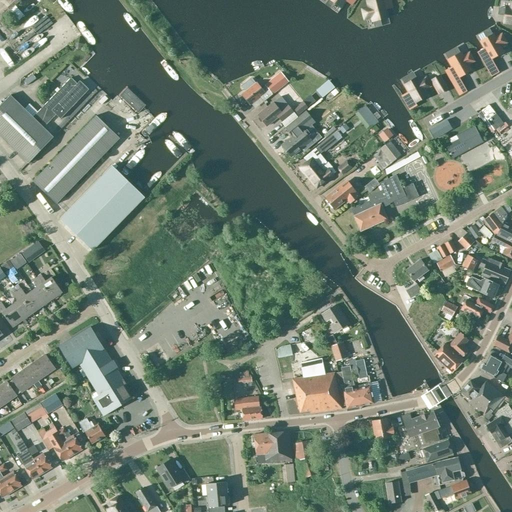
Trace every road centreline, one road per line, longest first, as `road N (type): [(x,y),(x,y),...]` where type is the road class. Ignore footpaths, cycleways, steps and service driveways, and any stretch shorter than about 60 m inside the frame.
road 1 (residential): [(380,271),(351,250),(232,102)]
road 2 (unclassified): [(97,304),(0,161)]
road 3 (secondary): [(26,511),(172,435)]
road 4 (residential): [(380,271),(511,194)]
road 5 (unclassified): [(172,435),(97,304)]
